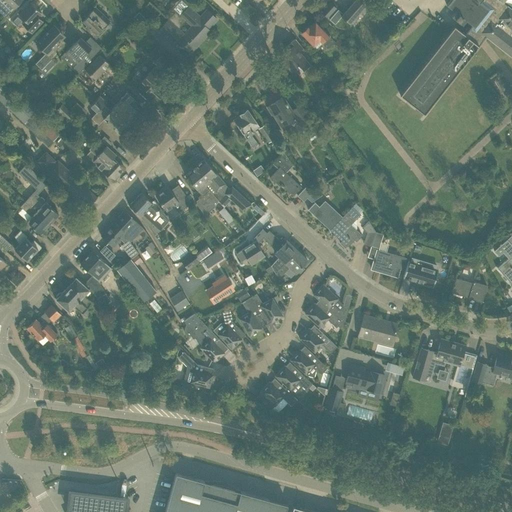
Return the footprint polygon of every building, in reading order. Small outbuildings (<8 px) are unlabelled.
[(0,0),(0,3),(1,4),(3,2),(5,4),(7,2),(13,8),(20,0),(0,0)] [(329,19),(334,24),(341,16),(349,23),(369,0),(354,0),(343,13),(338,9),(329,19)] [(472,25),(484,34),(507,5),(511,0),(449,0),(446,5),(454,11),(451,16),(462,25),(465,20),(471,25),(472,25)] [(31,33),(36,28),(42,21),(38,16),(41,13),(36,8),(36,6),(33,4),(32,4),(30,2),(19,14),(18,13),(11,20),(18,27),(21,23),(23,24),(22,25),(31,33)] [(327,17),(336,7),(330,2),(321,12),(327,17)] [(382,8),(376,2),(372,7),(378,13),(382,8)] [(511,8),(507,5),(484,34),(486,36),(511,56),(511,8)] [(180,15),(181,15),(180,17),(175,12),(157,31),(172,45),(183,32),(179,28),(186,21),(190,25),(191,24),(192,26),(178,41),(180,44),(188,50),(193,44),(195,47),(205,36),(203,34),(217,19),(207,10),(200,17),(188,6),(180,15)] [(84,27),(91,34),(96,39),(106,28),(104,27),(110,21),(102,14),(95,7),(89,13),(90,13),(82,21),(86,25),(84,27)] [(139,13),(133,18),(146,32),(152,27),(139,13)] [(315,21),(308,27),(308,26),(307,28),(305,28),(303,30),(303,31),(301,33),(308,40),(313,46),(316,48),(322,42),(327,48),(334,41),(322,28),(315,21)] [(46,54),(35,64),(41,69),(44,66),(51,59),(56,54),(51,49),(63,37),(58,32),(60,31),(54,25),(47,32),(37,42),(35,44),(40,48),(46,54)] [(453,26),(399,95),(425,114),(486,36),(484,34),(472,25),(471,25),(464,34),(453,26)] [(92,59),(97,54),(102,49),(97,44),(93,49),(82,39),(80,37),(75,42),(69,48),(63,54),(74,65),(71,68),(77,74),(92,59)] [(279,57),(286,64),(292,71),(299,65),(304,70),(310,64),(302,56),(306,52),(303,47),(302,46),(295,38),(287,45),(290,48),(279,57)] [(339,39),(334,43),(339,49),(344,45),(339,39)] [(107,53),(102,49),(97,54),(98,53),(99,54),(98,55),(106,62),(107,62),(111,57),(107,53)] [(106,62),(98,55),(84,69),(96,79),(110,65),(107,62),(106,62)] [(135,75),(133,78),(143,88),(151,95),(154,92),(160,97),(162,95),(164,95),(166,93),(166,91),(168,88),(164,85),(168,81),(160,73),(163,71),(164,73),(172,65),(164,59),(161,55),(153,63),(156,65),(154,68),(147,77),(140,70),(139,71),(137,70),(134,74),(135,75)] [(51,59),(44,66),(48,69),(54,63),(51,59)] [(0,100),(6,106),(7,107),(8,108),(24,123),(48,146),(59,136),(2,81),(0,82),(0,100)] [(126,92),(114,106),(134,125),(135,123),(135,119),(142,111),(132,102),(134,99),(126,92)] [(103,118),(113,128),(121,134),(128,126),(132,126),(134,125),(114,106),(110,110),(104,105),(106,102),(99,96),(90,106),(96,112),(91,118),(98,124),(103,118)] [(291,110),(288,105),(283,97),(267,107),(272,114),(272,113),(286,134),(293,129),(288,121),(295,117),(300,126),(309,120),(299,105),(291,110)] [(69,121),(74,116),(62,104),(56,110),(69,121)] [(80,119),(85,114),(75,104),(70,109),(80,119)] [(241,113),(233,119),(253,147),(258,143),(251,134),(253,132),(252,130),(259,126),(253,117),(247,109),(246,110),(244,110),(241,111),(241,113)] [(264,125),(259,129),(268,143),(274,139),(271,135),(264,125)] [(273,131),(271,135),(274,139),(279,140),(282,138),(283,135),(279,129),(275,129),(273,131)] [(62,138),(57,144),(63,150),(65,148),(67,151),(70,148),(68,145),(71,141),(65,136),(63,138),(62,138)] [(91,150),(85,156),(92,162),(105,174),(113,180),(124,168),(117,161),(113,157),(103,149),(106,145),(101,140),(97,145),(94,143),(89,149),(91,150)] [(293,195),(299,188),(301,187),(286,173),(293,165),(283,151),(272,163),(277,168),(270,177),(276,183),(277,181),(293,195)] [(64,190),(76,178),(57,160),(56,162),(45,152),(37,161),(47,170),(46,172),(64,190)] [(44,170),(31,158),(26,164),(39,175),(44,170)] [(203,159),(194,167),(198,173),(206,182),(204,184),(219,201),(226,194),(229,189),(203,159)] [(26,164),(18,172),(36,189),(34,191),(37,194),(46,185),(42,181),(43,180),(26,164)] [(212,204),(218,200),(219,201),(204,184),(206,182),(198,173),(194,167),(185,175),(202,195),(198,197),(199,198),(196,201),(197,202),(196,204),(203,212),(205,211),(207,213),(214,207),(212,204)] [(89,190),(76,178),(64,190),(75,200),(72,204),(78,210),(81,206),(85,210),(97,197),(89,190)] [(311,201),(330,189),(325,182),(311,192),(306,197),(311,201)] [(311,192),(307,185),(297,195),(303,201),(306,197),(311,192)] [(168,187),(155,196),(161,204),(166,211),(174,206),(178,203),(183,209),(191,203),(185,194),(179,186),(171,192),(168,187)] [(226,194),(244,211),(251,204),(231,186),(229,189),(226,194)] [(25,201),(49,223),(58,213),(51,206),(44,200),(44,199),(42,197),(40,197),(34,191),(25,201)] [(153,203),(148,199),(141,192),(128,205),(151,226),(151,227),(157,233),(162,227),(153,218),(156,215),(155,211),(152,207),(149,207),(153,203)] [(26,221),(32,226),(40,233),(49,223),(25,201),(20,206),(31,216),(26,221)] [(332,227),(342,217),(328,203),(322,209),(314,202),(308,209),(321,222),(324,219),(332,227)] [(342,217),(332,227),(341,235),(338,238),(342,241),(340,243),(345,247),(347,246),(354,239),(357,241),(362,235),(356,230),(351,225),(360,214),(352,206),(342,217)] [(234,219),(224,207),(218,212),(228,223),(232,228),(237,223),(234,219)] [(127,238),(129,241),(142,227),(131,217),(124,210),(111,223),(127,238)] [(367,232),(363,244),(371,246),(376,232),(369,220),(362,227),(367,232)] [(111,223),(100,235),(113,247),(120,239),(121,238),(124,241),(123,241),(124,242),(121,245),(131,258),(137,253),(138,253),(129,241),(127,238),(111,223)] [(249,233),(253,238),(262,228),(257,224),(249,233)] [(262,228),(253,238),(258,242),(263,236),(277,250),(275,253),(279,257),(271,266),(274,271),(275,273),(285,262),(297,250),(286,240),(286,241),(283,239),(281,241),(269,230),(266,233),(262,228)] [(19,243),(14,249),(27,261),(34,253),(35,254),(41,247),(34,240),(31,243),(26,238),(27,236),(20,230),(14,236),(19,243)] [(376,232),(371,246),(377,248),(379,249),(383,234),(376,232)] [(0,243),(2,246),(7,250),(12,245),(0,233),(0,243)] [(503,252),(508,258),(497,268),(506,278),(511,284),(511,235),(494,251),(498,256),(503,252)] [(255,241),(242,249),(236,253),(241,261),(246,257),(250,264),(264,256),(255,241)] [(150,255),(156,251),(153,247),(154,246),(151,242),(148,244),(148,245),(145,247),(150,255)] [(98,249),(108,260),(114,255),(103,244),(98,249)] [(230,244),(225,247),(228,252),(233,249),(230,244)] [(374,259),(371,268),(397,276),(400,267),(403,268),(406,257),(403,256),(389,252),(387,251),(379,249),(377,248),(375,254),(374,259)] [(90,287),(97,298),(102,306),(110,300),(106,293),(101,285),(102,284),(99,281),(111,268),(93,250),(80,263),(92,275),(85,282),(90,287)] [(218,250),(210,255),(215,263),(223,258),(220,253),(218,250)] [(275,273),(279,277),(290,266),(295,272),(307,260),(297,250),(285,262),(275,273)] [(193,252),(181,261),(188,270),(200,260),(193,252)] [(131,258),(130,259),(134,264),(141,259),(137,253),(131,258)] [(408,260),(403,278),(416,282),(417,280),(421,281),(420,283),(433,287),(438,269),(430,267),(431,263),(411,257),(410,261),(408,260)] [(130,259),(124,264),(117,269),(123,277),(142,302),(156,291),(136,267),(134,264),(130,259)] [(478,264),(482,272),(486,270),(482,262),(478,264)] [(271,266),(265,270),(268,275),(274,271),(271,266)] [(70,283),(66,288),(87,308),(92,303),(83,295),(88,289),(83,284),(76,277),(75,278),(74,277),(72,277),(69,280),(69,282),(70,283)] [(215,286),(207,292),(213,301),(232,289),(224,278),(214,284),(215,286)] [(486,285),(477,282),(473,281),(472,283),(456,278),(451,292),(468,297),(481,302),(486,285)] [(342,321),(344,323),(348,307),(342,305),(341,310),(337,309),(332,304),(338,298),(323,284),(315,292),(316,292),(314,295),(319,300),(342,321)] [(57,297),(56,299),(63,305),(68,310),(73,305),(82,313),(87,308),(66,288),(62,292),(61,291),(59,291),(56,294),(56,296),(57,297)] [(244,289),(235,294),(239,302),(249,297),(244,289)] [(181,291),(173,296),(170,298),(177,310),(189,303),(181,291)] [(265,325),(270,322),(273,320),(274,321),(283,316),(272,298),(262,304),(256,293),(249,298),(265,325)] [(249,336),(258,330),(257,329),(265,325),(249,298),(242,302),(248,312),(238,318),(249,336)] [(337,326),(342,321),(319,300),(313,306),(312,306),(305,313),(320,327),(327,319),(336,327),(337,326)] [(44,312),(53,321),(60,314),(51,305),(44,312)] [(87,308),(82,313),(86,317),(91,312),(87,308)] [(231,349),(239,342),(238,341),(245,334),(233,322),(230,309),(224,311),(222,311),(225,326),(217,334),(231,349)] [(186,323),(184,327),(184,328),(184,329),(183,330),(183,331),(184,332),(184,333),(184,334),(185,334),(186,335),(187,335),(188,335),(189,335),(190,335),(191,335),(192,334),(192,333),(193,333),(193,332),(193,331),(199,331),(208,340),(200,347),(207,355),(214,362),(222,355),(224,353),(223,352),(227,348),(199,318),(195,314),(194,313),(187,318),(183,320),(186,323)] [(364,315),(358,336),(371,339),(372,336),(392,341),(397,324),(364,315)] [(26,327),(38,340),(44,335),(50,340),(54,336),(56,334),(53,331),(51,329),(52,327),(49,325),(48,325),(47,324),(43,327),(35,318),(26,327)] [(307,331),(306,330),(299,338),(314,352),(322,344),(330,352),(336,346),(313,325),(307,331)] [(330,339),(334,334),(329,329),(325,334),(330,339)] [(82,349),(84,348),(77,336),(72,339),(82,357),(85,355),(82,349)] [(421,348),(413,378),(429,382),(434,363),(444,365),(445,361),(459,365),(472,368),(476,355),(463,351),(465,345),(441,338),(438,348),(437,352),(421,348)] [(298,353),(297,352),(290,360),(305,374),(312,366),(321,374),(327,368),(304,346),(298,353)] [(179,347),(176,355),(182,361),(181,361),(188,368),(192,372),(189,382),(188,382),(186,388),(189,389),(189,388),(195,389),(194,390),(201,392),(201,391),(205,392),(206,387),(209,388),(212,378),(211,378),(212,374),(213,369),(196,364),(188,355),(187,356),(179,347)] [(126,349),(118,355),(123,361),(131,356),(126,349)] [(511,375),(511,360),(503,358),(504,356),(497,354),(493,367),(477,362),(471,381),(492,387),(496,371),(511,375)] [(38,355),(38,362),(50,363),(60,365),(61,359),(50,358),(50,356),(38,355)] [(108,368),(102,358),(95,362),(101,372),(108,368)] [(282,368),(275,376),(286,386),(290,390),(297,382),(302,386),(306,390),(309,387),(312,390),(315,387),(312,384),(289,362),(285,366),(283,369),(282,368)] [(385,369),(402,373),(403,367),(386,363),(385,369)] [(350,367),(345,382),(352,384),(351,387),(359,389),(360,385),(367,387),(366,389),(379,393),(384,375),(371,372),(371,373),(364,371),(365,367),(351,364),(350,367)] [(438,369),(436,380),(448,383),(451,372),(438,369)] [(267,384),(260,392),(275,406),(271,409),(279,411),(287,403),(291,406),(297,400),(293,396),(288,392),(284,388),(274,378),(270,382),(268,385),(267,384)] [(317,388),(324,395),(326,387),(318,385),(317,388)] [(325,407),(324,412),(335,415),(336,410),(337,407),(343,409),(345,404),(339,402),(342,391),(330,388),(325,407)] [(393,394),(391,401),(399,404),(401,396),(393,394)] [(443,422),(440,432),(450,435),(453,425),(443,422)] [(284,511),(287,504),(236,490),(234,488),(232,487),(231,486),(229,485),(227,484),(225,483),(223,483),(221,482),(219,482),(217,482),(214,481),(212,481),(210,481),(208,482),(175,473),(164,511),(284,511)] [(125,495),(69,489),(67,509),(70,509),(70,511),(126,511),(124,508),(125,495)]
